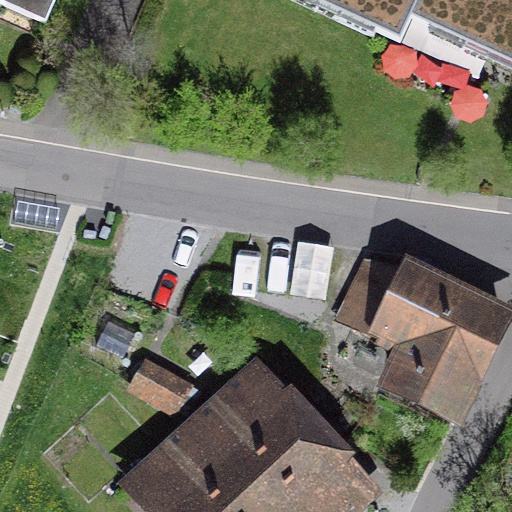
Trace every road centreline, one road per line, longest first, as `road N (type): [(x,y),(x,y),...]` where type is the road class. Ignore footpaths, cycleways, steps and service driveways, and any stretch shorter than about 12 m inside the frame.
road 1 (residential): [(511,243),(0,156)]
road 2 (residential): [(511,369),(435,511)]
